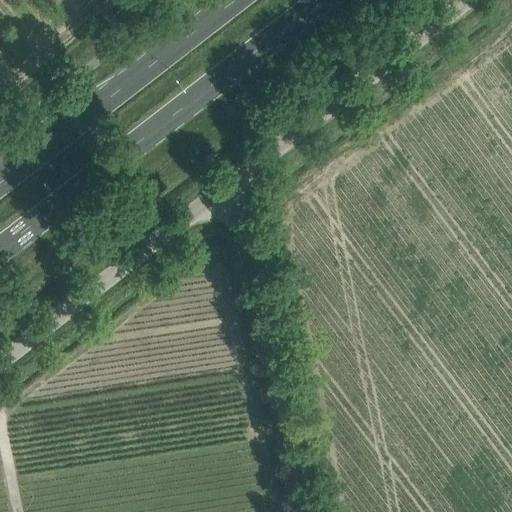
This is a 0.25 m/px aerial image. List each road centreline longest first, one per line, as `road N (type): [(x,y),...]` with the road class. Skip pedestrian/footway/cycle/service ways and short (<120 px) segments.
road 1 (primary): [(0,246),(317,0)]
road 2 (unclassified): [(301,511),(249,245),(225,187)]
road 3 (primary): [(242,0),(0,188)]
road 4 (unclassified): [(225,187),(466,0)]
road 5 (unclassified): [(0,363),(225,187)]
